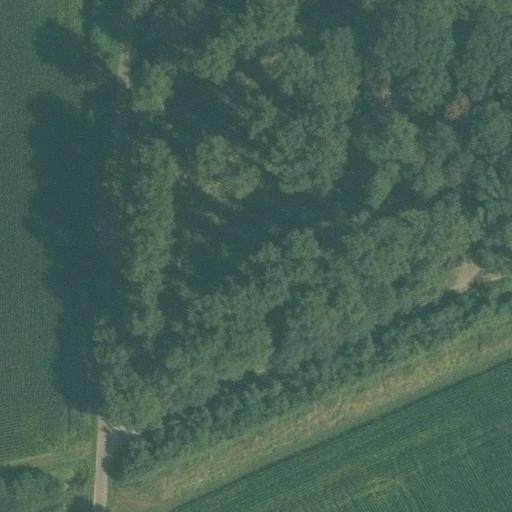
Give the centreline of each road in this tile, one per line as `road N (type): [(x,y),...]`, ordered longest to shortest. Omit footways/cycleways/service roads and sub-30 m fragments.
road 1 (unclassified): [(100,511),(129,0)]
road 2 (track): [(511,266),(138,427),(105,433)]
